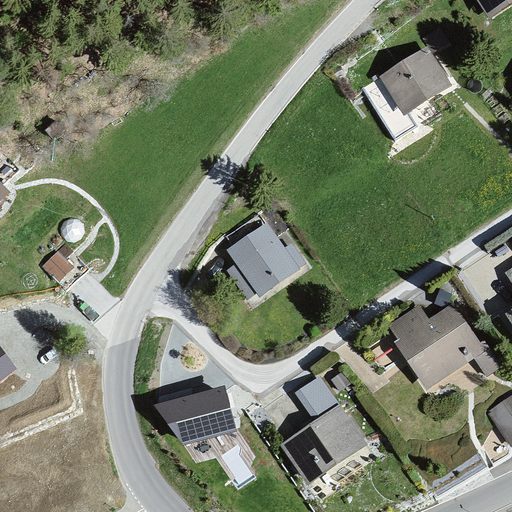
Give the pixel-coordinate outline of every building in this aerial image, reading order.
[(511,0),(477,0),(492,23),(511,9),(511,0)] [(427,48),(362,88),(395,140),(417,126),(408,112),(450,85),(427,48)] [(0,182),(0,207),(13,194),(0,182)] [(266,221),(226,250),(235,263),(226,269),(248,300),(257,293),(261,299),(308,265),(294,244),(286,249),(266,221)] [(399,342),(395,345),(429,392),(477,361),(487,377),(502,369),(488,343),(486,346),(456,306),(428,323),(419,309),(389,328),(399,342)] [(0,379),(17,368),(0,345),(0,379)] [(315,422),(280,445),(309,486),(369,446),(321,376),(296,393),(315,422)] [(224,386),(154,405),(183,445),(236,430),(236,428),(231,409),(224,386)] [(511,397),(489,412),(511,444),(511,397)]
